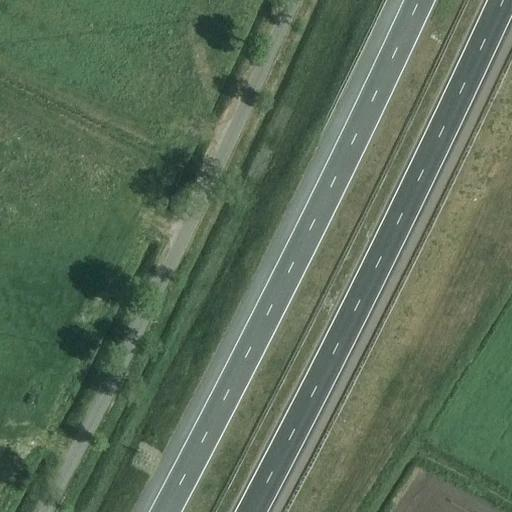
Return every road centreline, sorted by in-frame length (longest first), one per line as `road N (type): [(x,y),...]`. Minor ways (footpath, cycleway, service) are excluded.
road 1 (motorway): [(415,0),(161,511)]
road 2 (motorway): [(249,511),(499,0)]
road 3 (unclassified): [(42,511),(290,0)]
